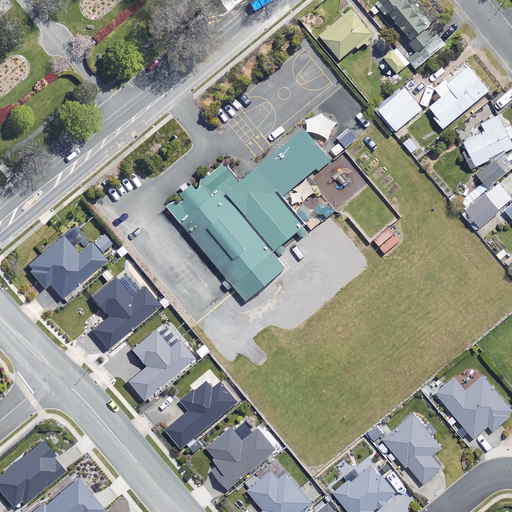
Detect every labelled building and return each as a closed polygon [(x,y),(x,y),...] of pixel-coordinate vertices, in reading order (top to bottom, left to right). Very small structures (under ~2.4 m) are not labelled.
[(436,34),(409,0),(384,0),(378,5),(384,13),(386,11),(419,53),(410,61),(417,70),(448,46),(437,33),(436,34)] [(373,36),(353,11),(321,36),(341,61),(373,36)] [(410,64),(398,50),(386,59),(398,74),(410,64)] [(438,117),(436,119),(444,129),(490,92),(470,68),(450,84),(447,81),(436,90),(443,99),(431,108),(438,117)] [(423,110),(404,87),(377,110),(393,129),(395,128),(398,131),(423,110)] [(511,99),(505,92),(494,103),(500,109),(511,99)] [(506,130),(499,116),(483,124),(487,133),(465,144),(477,167),(511,149),(511,141),(511,140),(511,139),(511,127),(506,130)] [(237,191),(219,169),(163,214),(229,295),(303,236),(276,202),(330,159),(309,133),(237,191)] [(479,175),(492,189),(506,175),(494,162),(479,175)] [(511,199),(499,185),(467,212),(480,227),(511,199)] [(306,222),(314,231),(323,222),(315,213),(306,222)] [(323,222),(314,231),(319,237),(334,224),(328,218),(323,222)] [(82,241),(71,227),(24,267),(44,290),(49,286),(62,300),(106,262),(91,244),(84,250),(78,244),(82,241)] [(131,299),(115,279),(92,298),(109,318),(92,332),(106,350),(159,306),(144,288),(131,299)] [(170,349),(156,332),(133,351),(146,366),(128,382),(144,401),(195,358),(180,340),(170,349)] [(467,392),(456,378),(437,394),(475,439),(491,427),(494,431),(511,416),(511,410),(485,377),(467,392)] [(214,390),(208,382),(183,402),(190,412),(166,431),(180,448),(238,403),(222,383),(214,390)] [(385,441),(413,474),(407,478),(417,490),(443,467),(433,455),(442,447),(415,415),(385,441)] [(244,442),(233,429),(208,449),(222,465),(214,471),(230,489),(276,450),(259,430),(244,442)] [(0,476),(0,490),(14,507),(23,500),(26,504),(66,472),(54,458),(57,455),(44,440),(0,476)] [(397,493),(374,466),(352,485),(350,482),(336,493),(351,511),(374,511),(375,511),(397,493)] [(301,511),(312,504),(280,467),(250,492),(265,510),(262,511),(301,511)] [(104,511),(106,511),(80,479),(47,505),(45,502),(32,511),(104,511)]
